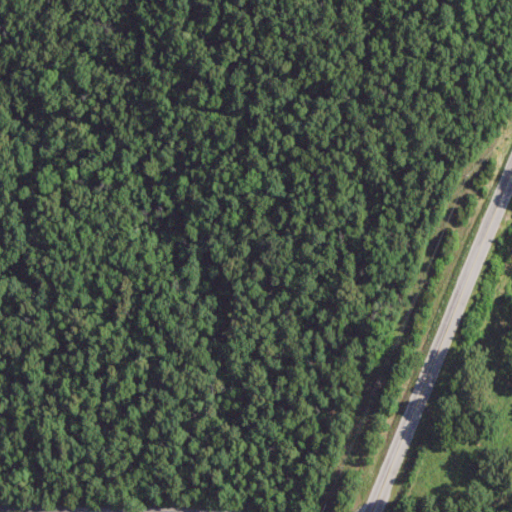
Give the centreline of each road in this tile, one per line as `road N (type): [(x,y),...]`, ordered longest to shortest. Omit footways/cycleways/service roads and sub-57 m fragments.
road 1 (residential): [(371,511),(511,162)]
road 2 (residential): [(204,511),(0,505)]
